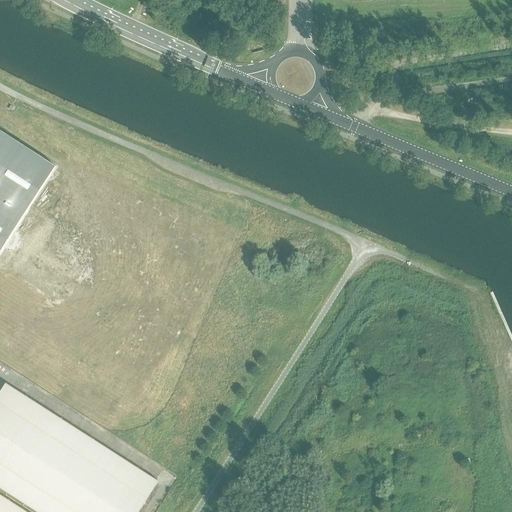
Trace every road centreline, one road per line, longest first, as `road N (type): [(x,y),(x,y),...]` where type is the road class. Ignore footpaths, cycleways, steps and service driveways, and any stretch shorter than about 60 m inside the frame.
road 1 (unclassified): [(195,511),(363,253)]
road 2 (tertiary): [(68,0),(340,120)]
road 3 (unclassified): [(354,126),(374,100),(511,79)]
road 4 (tertiary): [(511,192),(354,126)]
